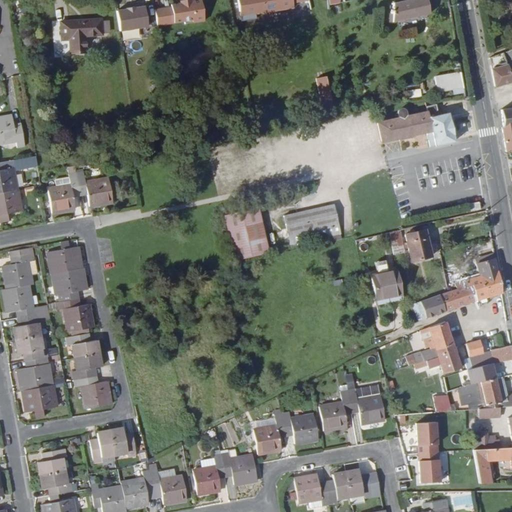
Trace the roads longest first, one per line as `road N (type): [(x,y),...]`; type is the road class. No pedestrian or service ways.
road 1 (residential): [(0,240),(87,224),(123,413),(7,435)]
road 2 (residential): [(511,255),(463,0)]
road 3 (residential): [(264,503),(275,468),(378,449),(392,511)]
road 4 (unknown): [(87,224),(285,191)]
